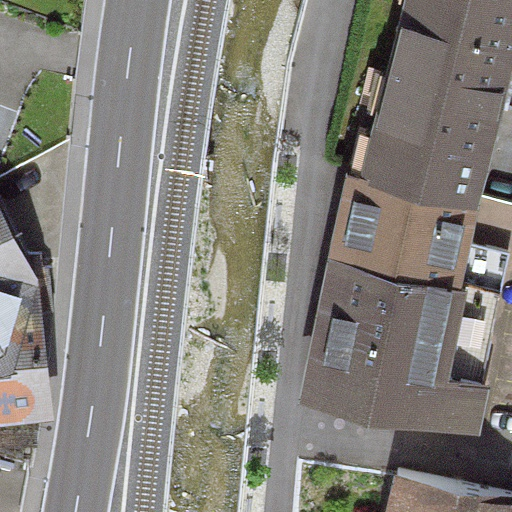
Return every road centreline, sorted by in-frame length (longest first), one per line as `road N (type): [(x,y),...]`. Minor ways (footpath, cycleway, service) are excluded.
road 1 (primary): [(144,0),(75,511)]
road 2 (residential): [(333,0),(279,511)]
